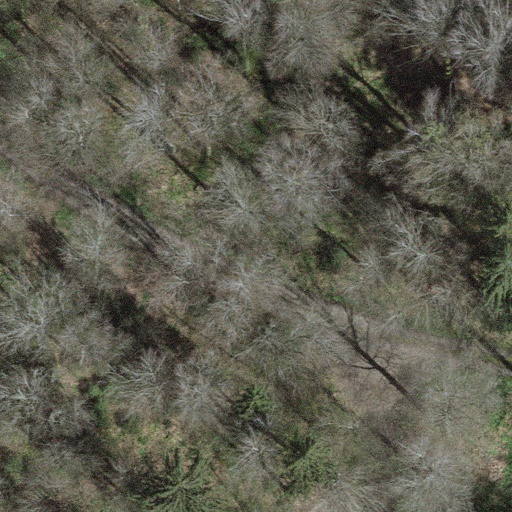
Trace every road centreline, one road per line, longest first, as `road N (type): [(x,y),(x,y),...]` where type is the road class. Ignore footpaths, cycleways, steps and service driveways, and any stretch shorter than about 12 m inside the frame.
road 1 (track): [(0,109),(135,222),(511,354)]
road 2 (track): [(422,323),(395,421),(389,511)]
